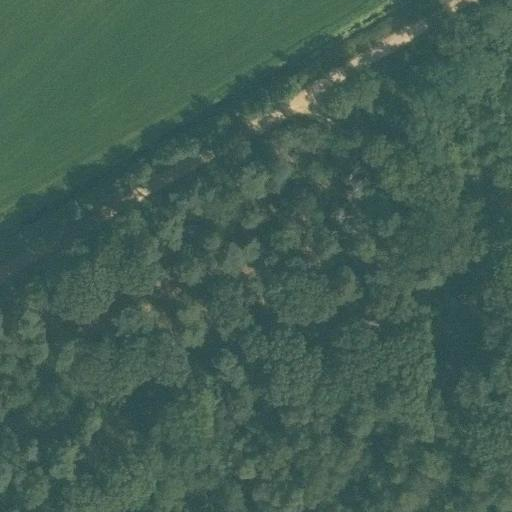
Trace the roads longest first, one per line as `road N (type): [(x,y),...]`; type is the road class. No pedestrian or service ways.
road 1 (track): [(485,0),(0,278)]
road 2 (track): [(511,244),(318,95)]
